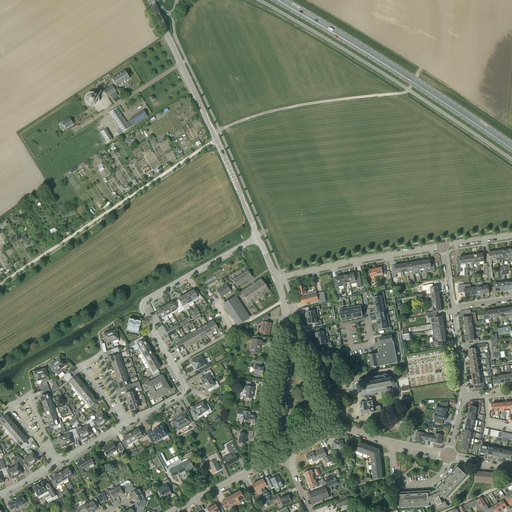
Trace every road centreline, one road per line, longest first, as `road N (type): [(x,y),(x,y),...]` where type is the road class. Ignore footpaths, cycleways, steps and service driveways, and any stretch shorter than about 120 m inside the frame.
road 1 (primary): [(276,0),(511,149)]
road 2 (track): [(0,283),(216,140)]
road 3 (residential): [(172,364),(142,302),(256,237)]
road 4 (track): [(219,130),(274,110),(408,90)]
road 5 (residential): [(276,279),(442,245)]
road 6 (tertiary): [(150,0),(213,133)]
road 7 (residential): [(48,451),(30,396),(11,409),(43,449)]
road 8 (residential): [(116,409),(99,356),(80,368),(112,408)]
road 9 (tertiary): [(175,511),(288,453)]
